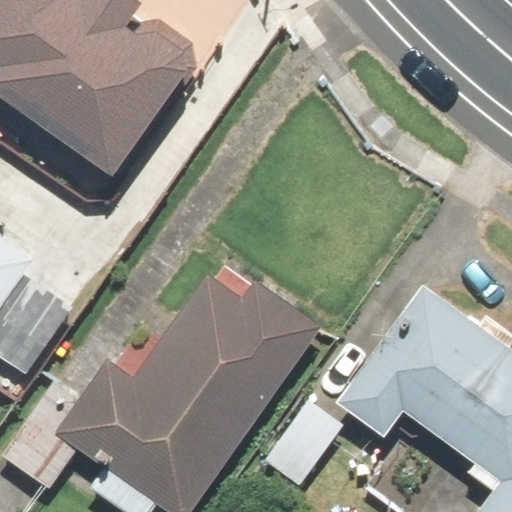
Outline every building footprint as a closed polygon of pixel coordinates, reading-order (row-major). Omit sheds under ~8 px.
[(0,0),(0,83),(125,161),(192,53),(132,16),(141,0),(0,0)] [(0,354),(26,372),(69,310),(18,275),(35,250),(0,225),(0,354)] [(59,430),(177,511),(192,511),(323,326),(257,279),(245,296),(208,271),(136,374),(111,356),(59,430)] [(511,511),(511,348),(424,285),(339,403),(387,438),(407,411),(497,476),(471,511),(511,511)] [(346,426),(311,400),(267,459),(302,485),(346,426)]
